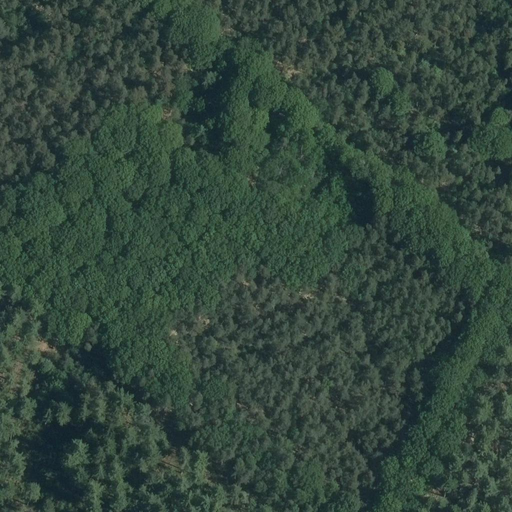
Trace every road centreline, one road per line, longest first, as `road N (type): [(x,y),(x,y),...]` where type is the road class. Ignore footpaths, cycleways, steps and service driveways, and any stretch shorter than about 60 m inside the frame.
road 1 (track): [(173,0),(511,289)]
road 2 (track): [(511,292),(398,511)]
